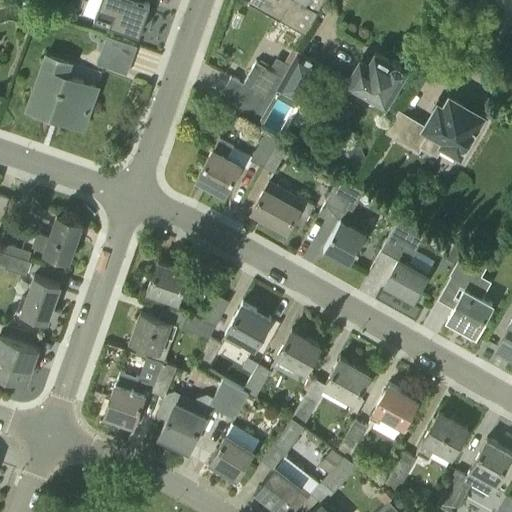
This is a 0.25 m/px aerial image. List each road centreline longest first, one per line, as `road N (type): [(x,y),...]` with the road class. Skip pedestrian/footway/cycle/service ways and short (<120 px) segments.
road 1 (residential): [(511,402),(237,240),(127,188)]
road 2 (residential): [(48,420),(127,188)]
road 3 (residential): [(230,511),(160,464),(48,420)]
road 4 (residential): [(127,188),(199,0)]
road 5 (residential): [(127,188),(0,139)]
